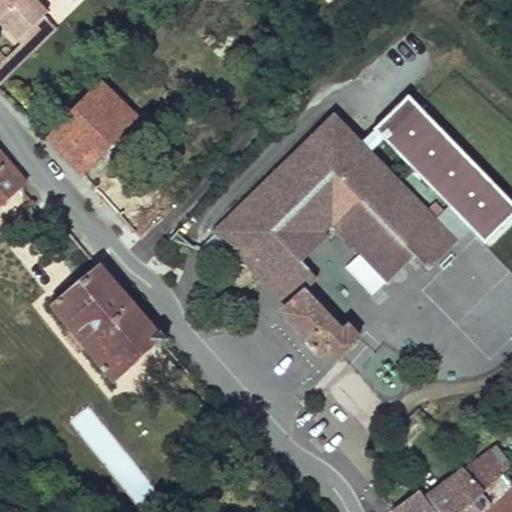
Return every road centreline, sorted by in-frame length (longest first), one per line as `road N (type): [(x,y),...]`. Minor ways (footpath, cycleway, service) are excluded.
road 1 (residential): [(0,121),(194,351),(352,511)]
road 2 (unknown): [(144,291),(217,194),(282,126),(411,30)]
